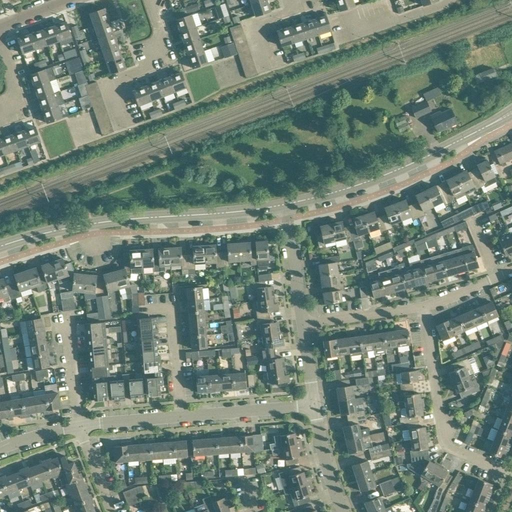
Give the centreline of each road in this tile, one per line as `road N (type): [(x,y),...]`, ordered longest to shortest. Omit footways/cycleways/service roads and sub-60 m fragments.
road 1 (tertiary): [(285,204),(93,223),(0,246)]
road 2 (tertiary): [(511,113),(394,171),(285,204)]
road 3 (residential): [(503,470),(442,440),(423,307)]
road 4 (residential): [(127,127),(115,95),(157,59),(161,42),(147,0)]
road 5 (residential): [(180,417),(171,310),(135,310)]
road 6 (residential): [(180,417),(312,406)]
road 7 (residential): [(423,307),(301,325)]
road 8 (residential): [(301,325),(285,204)]
